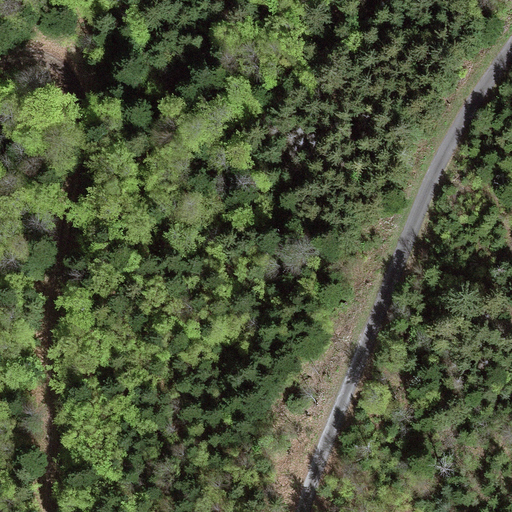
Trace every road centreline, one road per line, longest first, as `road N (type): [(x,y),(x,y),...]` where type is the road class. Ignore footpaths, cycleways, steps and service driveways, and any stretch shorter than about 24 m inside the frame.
road 1 (track): [(299,511),(427,189),(511,46)]
road 2 (track): [(49,511),(80,116),(66,77),(46,63),(0,65)]
